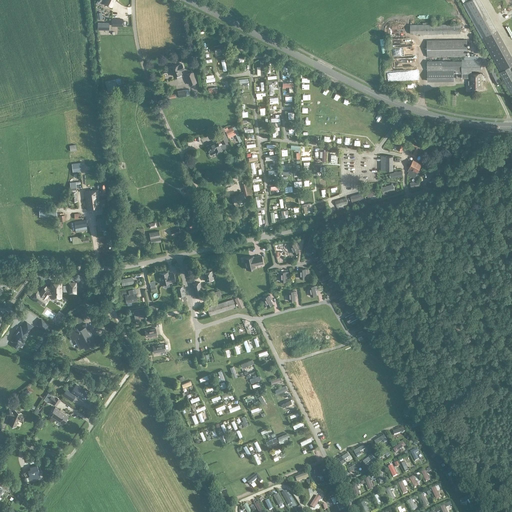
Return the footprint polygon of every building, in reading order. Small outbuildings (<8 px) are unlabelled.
[(511,63),(511,56),(480,0),(468,0),(464,3),(501,69),(511,63)] [(410,34),(460,33),(460,24),(410,25),(410,34)] [(427,57),(465,56),(467,57),(467,56),(467,40),(427,40),(427,57)] [(427,61),(427,80),(454,80),(454,70),(455,70),(455,74),(471,73),(472,73),(472,70),(481,70),(481,59),(478,59),(478,56),(467,56),(467,57),(465,56),(465,59),(462,59),(462,60),(442,61),(427,61)] [(178,65),(170,68),(174,76),(181,73),(180,70),(184,69),(182,64),(178,65)] [(497,75),(495,69),(493,66),(489,68),(493,77),(492,78),(495,84),(499,82),(496,75),(497,75)] [(511,71),(509,67),(498,73),(510,95),(511,94),(511,93),(511,71)] [(185,74),(189,86),(197,83),(193,71),(185,74)] [(481,73),(472,73),(471,73),(471,80),(469,81),(469,89),(472,89),(482,89),(481,73)] [(175,94),(166,95),(166,99),(186,96),(185,90),(185,89),(177,91),(178,93),(175,94)] [(227,127),(225,128),(226,130),(225,131),(228,136),(229,138),(235,135),(236,134),(232,127),(228,129),(227,127)] [(218,141),(207,146),(210,152),(211,155),(216,152),(217,153),(222,150),(219,145),(219,144),(222,142),(222,143),(228,140),(224,132),(218,135),(220,139),(218,141)] [(410,152),(409,152),(414,155),(417,156),(420,149),(421,149),(422,148),(423,146),(423,145),(418,143),(414,141),(412,145),(413,145),(410,152)] [(393,170),(393,156),(381,156),(381,170),(393,170)] [(420,178),(416,176),(421,164),(413,160),(408,171),(409,172),(407,175),(419,180),(420,178)] [(242,184),(246,196),(249,195),(250,199),(253,198),(252,194),(249,182),(247,178),(241,180),(243,184),(242,184)] [(70,190),(69,190),(69,193),(71,193),(72,201),(77,201),(77,192),(76,192),(76,190),(76,187),(79,187),(78,184),(81,184),(80,182),(70,182),(70,190)] [(381,187),(383,193),(395,190),(393,183),(392,183),(392,185),(383,187),(382,186),(381,187)] [(98,189),(85,191),(87,210),(100,208),(99,203),(99,200),(98,193),(101,192),(101,193),(105,192),(104,184),(98,185),(98,189)] [(232,198),(233,199),(231,200),(232,203),(233,202),(235,205),(236,207),(240,205),(240,204),(239,203),(242,201),(243,204),(247,202),(246,199),(243,192),(232,198)] [(365,198),(363,193),(352,196),(353,201),(365,198)] [(335,201),(336,206),(348,202),(347,197),(335,201)] [(143,214),(147,227),(156,224),(153,217),(155,217),(157,221),(163,219),(157,204),(152,206),(153,211),(151,212),(151,211),(143,214)] [(98,230),(107,229),(105,217),(97,218),(98,230)] [(188,232),(192,231),(193,233),(197,231),(196,229),(197,229),(196,226),(196,225),(194,219),(184,222),(187,229),(188,232)] [(76,232),(87,230),(85,220),(75,222),(76,232)] [(133,239),(138,252),(145,249),(140,234),(141,233),(138,225),(132,227),(135,236),(137,235),(138,237),(133,239)] [(311,252),(314,247),(316,248),(317,245),(315,244),(310,241),(305,249),(311,252)] [(292,251),(290,252),(291,254),(293,253),(293,254),(299,251),(295,243),(289,246),(292,251)] [(254,264),(258,263),(258,264),(263,263),(261,256),(253,257),(253,256),(244,258),(246,269),(255,267),(254,264)] [(318,267),(323,264),(324,265),(326,264),(325,262),(326,262),(322,256),(315,261),(318,267)] [(308,269),(306,269),(299,269),(300,278),(306,278),(306,272),(308,272),(308,269)] [(204,273),(206,281),(213,279),(212,271),(204,273)] [(168,272),(160,274),(163,284),(164,284),(165,287),(170,286),(169,282),(170,282),(175,281),(173,274),(170,275),(168,275),(168,272)] [(288,272),(286,272),(279,272),(280,281),(286,281),(286,275),(288,275),(288,272)] [(338,282),(337,281),(337,280),(334,275),(326,280),(329,285),(334,282),(335,284),(338,282)] [(192,284),(195,298),(203,296),(200,282),(192,284)] [(61,297),(61,283),(51,283),(51,287),(47,287),(43,289),(40,293),(38,291),(33,298),(44,305),(48,299),(47,297),(48,295),(51,295),(51,297),(53,297),(53,298),(54,299),(58,299),(59,298),(59,297),(61,297)] [(317,285),(315,286),(309,287),(311,296),(317,295),(316,289),(318,288),(317,285)] [(183,286),(176,288),(180,304),(187,303),(183,286)] [(296,291),(294,292),(294,291),(288,292),(289,301),(295,300),(294,295),(296,294),(296,291)] [(130,294),(125,295),(127,303),(137,301),(136,293),(130,294)] [(345,294),(336,299),(340,304),(345,301),(346,303),(348,302),(347,300),(348,300),(345,294)] [(270,295),(269,296),(269,295),(263,298),(267,306),(273,303),(270,298),(272,297),(270,295)] [(239,309),(245,306),(240,296),(234,299),(239,309)] [(210,316),(235,308),(233,299),(207,307),(210,316)] [(133,310),(135,320),(145,318),(145,317),(148,316),(147,311),(144,312),(143,309),(133,310)] [(354,312),(346,316),(349,322),(354,319),(355,321),(358,320),(357,318),(354,312)] [(66,316),(62,313),(55,323),(59,326),(66,316)] [(38,325),(45,330),(49,325),(42,319),(38,325)] [(28,335),(27,334),(33,326),(27,322),(23,328),(21,327),(16,333),(17,333),(12,341),(15,342),(13,345),(16,348),(21,340),(23,342),(28,335)] [(85,348),(93,344),(94,344),(88,332),(90,331),(86,323),(78,328),(77,327),(68,332),(72,340),(75,339),(80,348),(84,346),(85,348)] [(154,335),(154,337),(157,337),(156,335),(157,335),(156,328),(145,330),(146,337),(154,335)] [(366,336),(366,334),(363,328),(355,331),(357,337),(363,335),(364,337),(366,336)] [(163,344),(153,346),(154,352),(161,351),(162,354),(165,353),(164,350),(165,350),(163,344)] [(101,353),(97,355),(99,358),(95,360),(96,360),(96,361),(91,364),(90,364),(94,371),(94,370),(99,367),(102,372),(105,370),(107,373),(111,371),(109,368),(110,368),(110,367),(110,368),(107,363),(107,362),(107,363),(106,361),(103,356),(104,356),(103,356),(101,353)] [(159,362),(162,368),(168,364),(169,366),(172,365),(171,363),(168,357),(159,362)] [(253,362),(241,366),(243,371),(255,367),(253,362)] [(177,381),(180,380),(179,378),(176,372),(167,377),(170,383),(176,380),(177,381)] [(48,375),(46,379),(51,382),(55,377),(50,374),(48,375)] [(72,402),(74,398),(76,395),(84,400),(86,398),(87,398),(89,396),(89,395),(88,395),(88,394),(79,388),(80,387),(76,384),(71,392),(67,389),(65,392),(63,396),(72,402)] [(17,397),(21,401),(30,393),(27,389),(17,397)] [(51,403),(56,406),(61,400),(56,396),(55,398),(51,395),(49,399),(52,401),(51,403)] [(403,408),(405,412),(417,408),(415,404),(403,408)] [(66,419),(68,416),(55,407),(50,415),(63,424),(63,423),(64,423),(66,420),(66,419)] [(23,421),(25,415),(21,413),(15,410),(15,411),(9,408),(7,414),(12,416),(9,423),(16,426),(19,419),(23,421)] [(393,431),(394,435),(406,431),(405,427),(393,431)] [(393,449),(395,453),(406,445),(403,442),(393,449)] [(366,449),(364,445),(354,451),(357,457),(362,454),(360,452),(366,449)] [(410,451),(415,461),(419,459),(416,453),(419,452),(417,448),(410,451)] [(351,457),(348,454),(338,460),(342,465),(346,463),(345,460),(351,457)] [(41,476),(37,465),(30,467),(30,469),(24,473),(26,477),(30,476),(31,479),(41,476)] [(257,474),(247,482),(250,485),(257,479),(260,483),(263,481),(257,474)] [(296,480),(299,485),(310,480),(309,478),(305,480),(304,477),(296,480)] [(0,495),(4,488),(8,490),(9,487),(3,484),(2,486),(0,485),(0,495)] [(278,494),(274,496),(279,506),(283,504),(278,494)] [(340,496),(336,498),(341,510),(346,508),(340,496)]
